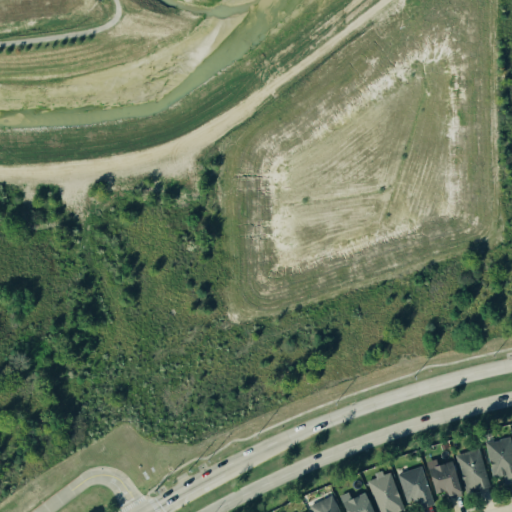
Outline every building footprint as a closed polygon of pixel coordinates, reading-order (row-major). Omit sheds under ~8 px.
[(479,444),(506,435),(511,462),(511,481),(491,488),(479,444)] [(451,454),(475,447),(487,487),(462,494),(451,454)] [(422,463),(446,455),(459,496),(434,503),(422,463)] [(402,511),(393,473),(418,465),(431,507),(416,511),(402,511)] [(375,511),(363,478),(386,469),(400,511),(375,511)] [(344,511),(339,496),(360,488),(370,511),(344,511)] [(309,511),(305,503),(328,493),(337,511),(309,511)]
